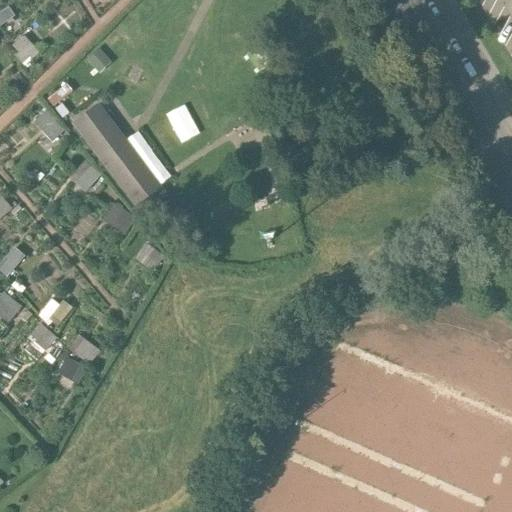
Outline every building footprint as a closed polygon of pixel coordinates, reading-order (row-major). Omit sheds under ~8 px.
[(0,23),(1,25),(16,14),(10,5),(0,11),(0,23)] [(13,45),(28,61),(39,50),(24,34),(13,45)] [(97,108),(74,125),(143,215),(166,197),(97,108)] [(55,137),(64,127),(46,112),(37,121),(55,137)] [(86,160),(71,176),(86,190),(101,175),(86,160)] [(2,192),(0,193),(0,217),(13,209),(2,192)] [(112,203),(103,218),(125,233),(135,218),(112,203)] [(156,270),(166,255),(147,243),(137,257),(156,270)] [(0,268),(9,275),(25,254),(15,246),(0,264),(0,268)] [(0,295),(0,313),(9,322),(23,306),(5,290),(0,295)] [(40,313),(58,327),(72,308),(54,294),(40,313)] [(47,350),(59,336),(42,321),(30,335),(47,350)] [(83,338),(74,349),(89,361),(98,350),(83,338)] [(77,384),(87,370),(68,356),(58,370),(77,384)]
